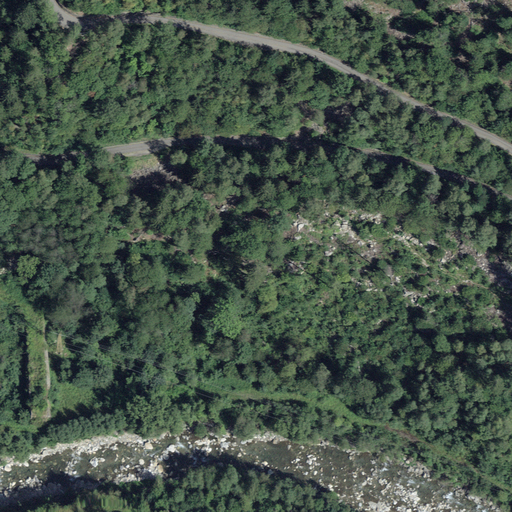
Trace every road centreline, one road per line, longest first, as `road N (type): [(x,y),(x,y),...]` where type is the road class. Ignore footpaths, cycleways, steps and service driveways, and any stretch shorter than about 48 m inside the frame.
road 1 (tertiary): [(0,156),(25,162),(214,139),(371,156),(511,201)]
road 2 (tertiary): [(511,151),(315,55),(176,23),(69,22),(48,0)]
